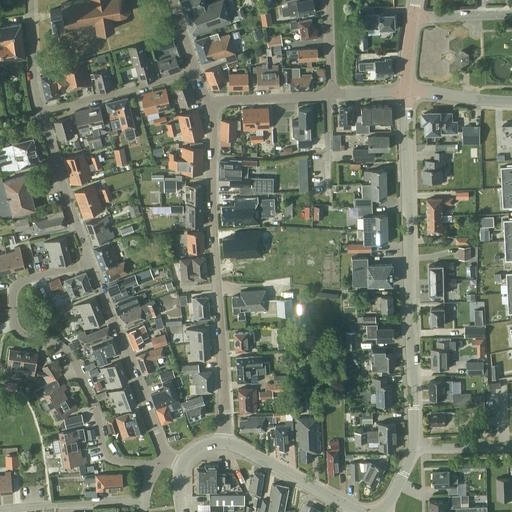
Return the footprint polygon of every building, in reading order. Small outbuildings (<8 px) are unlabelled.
[(74,0),(64,2),(65,4),(61,4),(61,8),(50,10),(52,21),(63,19),(64,23),(68,22),(68,24),(94,19),(97,32),(114,29),(112,16),(123,15),(127,11),(130,6),(128,0),(74,0)] [(183,0),(180,1),(190,36),(229,23),(222,0),(205,6),(202,0),(183,0)] [(287,5),(281,6),(283,16),(290,15),(291,18),(316,12),(313,0),(302,0),(297,1),(296,0),(287,2),(287,5)] [(245,15),(242,8),(236,10),(239,17),(245,15)] [(268,12),(260,14),(262,26),(270,24),(268,12)] [(387,28),(396,28),(396,19),(393,19),(393,14),(384,14),(384,13),(373,13),(365,14),(365,29),(379,29),(379,31),(387,30),(387,28)] [(0,61),(25,57),(20,23),(1,26),(0,19),(0,61)] [(291,28),(299,27),(302,40),(318,37),(316,28),(313,28),(311,20),(298,23),(298,21),(290,22),(291,28)] [(206,35),(193,39),(198,55),(200,60),(201,63),(223,55),(224,55),(227,62),(227,63),(237,59),(237,57),(235,51),(231,39),(229,34),(229,33),(221,35),(219,36),(219,35),(217,31),(206,35)] [(238,31),(229,34),(231,39),(240,36),(240,35),(238,31)] [(367,34),(358,34),(359,49),(368,49),(367,34)] [(269,39),(267,39),(268,47),(282,45),(281,35),(269,36),(269,39)] [(172,37),(159,40),(161,50),(175,46),(172,37)] [(133,66),(135,65),(149,62),(148,61),(144,43),(128,47),(133,66)] [(298,49),(289,49),(290,55),(290,56),(298,56),(298,60),(306,60),(311,60),(317,59),(317,51),(317,47),(298,49)] [(457,60),(463,63),(468,60),(468,54),(463,51),(457,54),(457,60)] [(162,76),(181,69),(175,54),(157,61),(162,76)] [(374,62),(358,62),(358,70),(375,69),(375,70),(375,77),(392,76),(391,59),(384,60),(385,61),(374,62)] [(135,65),(140,83),(155,79),(150,60),(148,61),(149,62),(135,65)] [(91,84),(86,61),(61,67),(64,77),(56,78),(54,72),(40,76),(46,99),(59,96),(58,90),(66,88),(67,90),(91,84)] [(205,71),(211,89),(225,84),(219,66),(205,71)] [(271,70),(266,70),(268,90),(278,89),(277,67),(271,68),(271,70)] [(290,91),(312,89),(311,74),(299,74),(299,67),(283,68),(283,82),(289,81),(290,91)] [(257,91),(268,90),(266,70),(262,70),(262,68),(255,68),(257,91)] [(113,88),(109,69),(93,73),(98,92),(113,88)] [(227,77),(228,92),(248,91),(247,76),(227,77)] [(174,88),(181,107),(195,101),(189,83),(174,88)] [(166,88),(153,91),(158,111),(171,108),(166,88)] [(158,111),(153,91),(140,94),(145,114),(158,111)] [(123,133),(124,132),(125,138),(128,140),(134,138),(135,136),(134,130),(135,130),(127,97),(106,102),(110,119),(119,117),(123,133)] [(100,105),(87,108),(92,129),(105,125),(100,105)] [(369,132),(369,122),(380,122),(380,124),(391,123),(390,106),(382,107),(382,106),(369,106),(369,107),(361,108),(361,121),(355,121),(356,132),(369,132)] [(268,107),(255,108),(255,129),(256,134),(262,134),(262,129),(269,128),(268,107)] [(350,125),(353,125),(352,107),(338,107),(339,125),(343,125),(343,130),(350,130),(350,125)] [(92,129),(87,108),(74,112),(79,132),(92,129)] [(255,129),(255,108),(241,108),(242,130),(255,129)] [(292,120),(291,120),(291,121),(292,127),(292,131),(297,131),(298,139),(310,138),(310,127),(310,126),(311,126),(311,121),(311,108),(303,108),(298,109),(298,119),(298,120),(296,120),(292,120)] [(178,114),(181,127),(201,122),(198,110),(178,114)] [(427,132),(457,132),(457,122),(452,122),(452,114),(440,114),(440,112),(424,113),(424,122),(427,122),(427,132)] [(54,121),(59,140),(74,136),(69,117),(54,121)] [(235,139),(236,120),(220,120),(220,139),(235,139)] [(204,135),(201,122),(181,127),(184,140),(204,135)] [(511,123),(502,124),(503,147),(511,146),(511,123)] [(480,144),(480,125),(463,125),(462,143),(480,144)] [(100,133),(93,134),(96,146),(102,145),(101,139),(100,133)] [(334,133),(334,148),(342,148),(342,133),(334,133)] [(90,148),(96,146),(93,134),(87,136),(90,148)] [(375,159),(374,149),(388,149),(388,136),(367,136),(368,148),(352,148),(352,159),(375,159)] [(0,147),(0,165),(3,175),(20,170),(19,167),(40,161),(33,137),(12,143),(13,144),(0,147)] [(310,146),(310,138),(298,139),(298,147),(310,146)] [(182,159),(203,160),(203,147),(182,146),(182,159)] [(163,147),(152,149),(154,158),(162,156),(161,154),(164,153),(163,147)] [(124,148),(113,150),(116,165),(127,163),(124,148)] [(68,171),(88,164),(84,152),(64,158),(68,171)] [(445,170),(444,161),(450,160),(449,153),(435,153),(435,161),(426,161),(426,169),(424,169),(424,180),(434,180),(434,184),(442,184),(442,180),(441,170),(445,170)] [(93,163),(100,161),(98,155),(91,157),(93,163)] [(202,173),(203,160),(182,159),(181,172),(202,173)] [(273,178),(241,177),(241,167),(256,167),(256,161),(230,160),(229,161),(219,161),(218,179),(229,179),(229,186),(239,186),(239,194),(250,194),(272,192),(273,178)] [(102,166),(100,161),(93,163),(95,169),(102,166)] [(90,170),(88,164),(68,171),(71,183),(92,177),(90,170)] [(511,166),(500,167),(501,187),(511,186),(511,166)] [(370,180),(371,185),(385,184),(384,170),(370,170),(370,171),(363,172),(364,181),(370,180)] [(6,179),(6,180),(0,181),(0,215),(12,212),(12,214),(35,208),(26,174),(6,179)] [(176,191),(176,179),(163,179),(163,181),(159,181),(159,191),(163,191),(163,192),(176,191)] [(354,198),(354,207),(354,208),(358,208),(371,207),(371,200),(385,199),(385,184),(371,185),(364,185),(364,198),(354,198)] [(79,204),(99,197),(94,185),(75,192),(79,204)] [(185,202),(202,202),(202,185),(186,185),(185,202)] [(103,195),(110,193),(110,192),(112,191),(110,186),(101,189),(103,195)] [(511,186),(501,187),(502,208),(511,207),(511,186)] [(112,198),(110,193),(103,195),(106,201),(112,198)] [(257,195),(234,196),(234,204),(220,205),(221,223),(233,222),(233,225),(244,224),(248,224),(260,223),(259,216),(269,215),(268,199),(258,199),(257,195)] [(103,209),(99,197),(79,204),(83,216),(103,209)] [(428,199),(428,216),(452,215),(443,215),(443,205),(453,205),(453,199),(428,199)] [(292,202),(284,202),(284,217),(292,217),(292,202)] [(137,203),(128,206),(131,217),(140,214),(137,203)] [(186,203),(186,225),(202,225),(202,203),(186,203)] [(314,205),(313,218),(323,218),(323,206),(314,205)] [(362,215),(363,230),(386,229),(385,215),(372,215),(372,207),(371,207),(358,208),(358,215),(362,215)] [(48,218),(33,222),(35,233),(66,225),(62,210),(47,213),(48,218)] [(452,215),(428,216),(428,233),(446,232),(446,226),(443,226),(443,221),(452,221),(452,215)] [(86,223),(90,233),(108,227),(106,221),(109,220),(107,216),(86,223)] [(493,216),(481,216),(482,226),(494,225),(493,216)] [(27,217),(13,220),(16,231),(30,228),(27,217)] [(511,219),(503,220),(504,240),(511,239),(511,219)] [(122,235),(133,231),(131,225),(120,229),(122,235)] [(110,231),(108,227),(90,233),(93,243),(114,236),(112,230),(110,231)] [(386,242),(386,229),(363,230),(363,243),(386,242)] [(187,233),(188,252),(204,250),(203,231),(187,233)] [(235,238),(222,239),(223,256),(236,255),(236,257),(262,255),(261,253),(260,232),(260,231),(235,232),(235,238)] [(489,239),(489,231),(480,232),(480,240),(489,239)] [(16,234),(11,235),(2,237),(3,241),(12,239),(12,243),(18,242),(16,234)] [(50,254),(69,249),(65,236),(44,242),(45,247),(48,247),(50,254)] [(105,269),(109,280),(129,273),(124,261),(118,263),(115,255),(116,255),(110,240),(93,247),(101,270),(105,269)] [(15,250),(6,252),(11,271),(25,268),(20,246),(14,248),(15,250)] [(370,246),(354,246),(354,255),(370,254),(370,246)] [(459,248),(459,259),(469,259),(469,248),(459,248)] [(72,261),(69,249),(50,254),(52,260),(49,261),(50,267),(72,261)] [(0,273),(11,271),(6,252),(0,253),(0,273)] [(205,256),(180,259),(182,280),(207,278),(205,256)] [(367,285),(391,284),(391,264),(367,265),(367,257),(350,257),(351,285),(367,284),(367,285)] [(429,280),(444,279),(444,269),(454,269),(454,262),(437,263),(437,265),(429,265),(429,280)] [(129,286),(138,283),(153,276),(150,268),(108,285),(114,301),(132,294),(129,286)] [(52,280),(48,282),(54,295),(56,294),(63,291),(68,289),(71,297),(71,298),(92,290),(89,281),(88,279),(85,271),(64,280),(61,281),(60,277),(52,280)] [(445,282),(444,279),(429,280),(430,294),(445,294),(445,282)] [(167,290),(173,288),(171,281),(165,283),(167,290)] [(243,310),(266,308),(265,289),(240,291),(240,295),(232,296),(233,311),(237,311),(238,318),(245,318),(244,312),(243,312),(243,310)] [(119,314),(140,305),(138,298),(146,295),(144,291),(118,302),(119,304),(115,305),(119,314)] [(392,295),(375,296),(375,303),(371,303),(372,310),(393,309),(392,295)] [(210,317),(208,296),(192,298),(194,318),(210,317)] [(82,316),(100,308),(95,297),(75,305),(77,310),(80,309),(82,316)] [(292,314),(291,298),(276,299),(277,315),(292,314)] [(160,313),(157,307),(155,302),(154,299),(146,303),(146,304),(139,306),(119,314),(124,327),(144,319),(145,318),(152,316),(160,313)] [(105,320),(100,308),(82,316),(85,322),(82,323),(84,329),(105,320)] [(450,320),(450,312),(444,312),(444,308),(431,308),(432,325),(445,325),(445,320),(450,320)] [(392,328),(377,329),(377,324),(366,325),(366,338),(376,338),(376,341),(393,340),(392,328)] [(145,344),(143,339),(148,336),(144,325),(127,332),(134,348),(145,344)] [(109,326),(86,334),(85,331),(78,333),(83,346),(112,335),(109,326)] [(465,337),(485,336),(485,326),(465,327),(465,337)] [(190,343),(209,342),(208,327),(186,329),(187,335),(189,334),(190,343)] [(251,341),(254,341),(253,331),(234,332),(235,351),(251,350),(251,341)] [(346,348),(357,348),(356,332),(345,332),(346,348)] [(150,338),(154,348),(167,344),(164,333),(150,338)] [(113,337),(102,341),(91,345),(100,366),(111,361),(110,357),(119,353),(113,337)] [(79,347),(76,339),(68,342),(71,350),(79,347)] [(449,348),(453,348),(456,348),(456,341),(437,341),(437,348),(431,349),(432,368),(449,367),(449,348)] [(210,357),(209,342),(190,343),(191,353),(188,353),(188,358),(210,357)] [(156,358),(165,355),(162,346),(136,355),(142,373),(159,367),(156,358)] [(371,361),(370,361),(370,369),(394,369),(393,354),(385,354),(385,348),(370,348),(371,361)] [(38,353),(24,351),(10,349),(6,372),(12,373),(13,369),(29,371),(28,375),(34,376),(38,353)] [(235,357),(237,381),(250,381),(250,382),(257,382),(257,373),(268,373),(268,371),(275,371),(275,367),(268,367),(268,361),(261,361),(261,355),(235,357)] [(104,372),(106,377),(124,370),(121,360),(99,368),(101,373),(104,372)] [(96,366),(93,361),(85,365),(87,370),(96,366)] [(484,374),(484,361),(466,361),(466,374),(484,374)] [(182,365),(182,373),(193,372),(193,383),(195,383),(196,392),(213,391),(211,370),(199,371),(198,363),(182,365)] [(99,373),(97,367),(89,370),(91,376),(99,373)] [(162,379),(175,375),(172,369),(160,373),(162,379)] [(54,371),(46,370),(45,377),(47,379),(53,379),(54,371)] [(128,380),(124,370),(106,377),(108,382),(105,383),(107,388),(128,380)] [(377,405),(391,405),(391,384),(386,384),(385,377),(372,377),(373,385),(376,385),(377,405)] [(50,406),(57,419),(78,407),(74,402),(71,404),(67,397),(63,390),(67,388),(64,382),(60,385),(59,385),(57,379),(35,392),(38,397),(43,394),(50,406)] [(173,420),(167,404),(179,400),(172,380),(163,383),(165,389),(151,394),(156,407),(155,407),(161,424),(173,420)] [(447,391),(453,391),(453,380),(430,380),(431,398),(445,398),(445,396),(445,391),(447,391)] [(17,382),(4,381),(3,389),(16,390),(17,382)] [(272,397),(272,391),(284,390),(284,383),(265,384),(265,391),(259,392),(259,398),(272,397)] [(113,396),(115,401),(117,405),(114,406),(116,412),(137,404),(129,384),(108,391),(110,397),(113,396)] [(239,411),(257,410),(255,387),(237,389),(239,411)] [(107,397),(105,391),(96,394),(98,400),(107,397)] [(453,393),(453,404),(471,403),(471,396),(471,392),(453,393)] [(204,403),(201,395),(181,402),(184,410),(186,409),(189,420),(205,415),(201,404),(204,403)] [(484,395),(471,396),(471,403),(485,403),(484,395)] [(116,417),(123,439),(146,431),(139,409),(116,417)] [(431,425),(455,425),(455,411),(431,411),(431,425)] [(273,416),(273,422),(276,422),(276,417),(281,416),(281,412),(273,412),(273,416)] [(358,412),(358,423),(372,423),(371,412),(358,412)] [(83,425),(81,413),(63,417),(66,429),(83,425)] [(273,422),(273,416),(272,416),(272,415),(247,417),(247,419),(239,420),(240,430),(254,429),(254,431),(266,430),(266,427),(273,427),(273,422)] [(119,431),(114,417),(107,419),(112,433),(119,431)] [(320,451),(320,444),(319,417),(295,418),(296,440),(298,440),(299,448),(300,448),(300,460),(311,459),(311,452),(320,451)] [(274,445),(279,444),(279,449),(288,448),(288,440),(293,440),(293,421),(286,421),(286,425),(276,426),(276,437),(274,437),(274,445)] [(354,431),(354,437),(367,436),(373,436),(395,435),(394,422),(378,422),(378,430),(366,430),(366,431),(354,431)] [(84,427),(63,431),(58,432),(61,452),(80,449),(79,441),(86,440),(84,427)] [(93,427),(85,429),(87,438),(95,437),(93,427)] [(395,444),(395,435),(373,436),(373,442),(379,441),(379,444),(379,450),(395,449),(395,444)] [(339,450),(338,444),(338,443),(338,440),(330,441),(330,444),(330,450),(327,450),(328,473),(338,473),(338,472),(337,450),(339,450)] [(80,449),(61,452),(64,466),(87,462),(86,456),(82,456),(80,449)] [(346,474),(350,474),(350,479),(357,479),(358,478),(362,478),(375,485),(383,469),(370,462),(357,462),(350,462),(350,463),(346,463),(346,474)] [(225,490),(230,489),(242,489),(233,472),(218,473),(218,465),(204,465),(204,466),(198,467),(196,469),(196,492),(225,492),(225,490)] [(5,474),(0,474),(0,494),(12,493),(11,471),(5,471),(5,474)] [(260,496),(263,473),(253,471),(253,476),(250,476),(248,490),(250,494),(260,496)] [(433,487),(448,486),(448,493),(458,493),(458,473),(450,473),(450,471),(433,471),(433,487)] [(123,488),(122,473),(96,474),(83,475),(84,482),(96,481),(96,490),(109,489),(109,488),(123,488)] [(511,476),(497,477),(498,499),(511,498),(511,476)] [(282,511),(288,486),(272,483),(269,500),(262,499),(259,511),(282,511)] [(244,494),(209,494),(209,511),(196,511),(222,511),(223,510),(223,504),(244,504),(244,494)] [(450,501),(449,501),(449,511),(487,511),(487,505),(469,506),(468,494),(449,495),(450,501)] [(430,511),(449,511),(449,501),(444,501),(444,500),(430,500),(430,511)]
